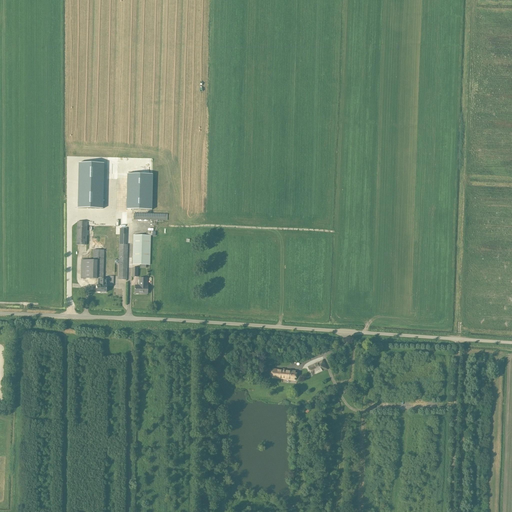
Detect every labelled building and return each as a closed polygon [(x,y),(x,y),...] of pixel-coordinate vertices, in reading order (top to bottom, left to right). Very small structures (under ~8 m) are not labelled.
[(79,163),(78,208),(103,209),(104,163),(79,163)] [(127,209),(152,210),(152,175),(127,174),(127,209)] [(87,222),(77,222),(76,245),(86,245),(87,222)] [(132,265),(150,265),(151,236),(133,235),(132,265)] [(119,244),(118,280),(127,280),(128,245),(119,244)] [(81,278),(103,279),(104,250),(93,250),(93,260),(81,260),(81,278)] [(135,285),(135,294),(147,294),(148,286),(147,286),(147,279),(139,278),(139,286),(135,285)] [(106,286),(106,280),(98,280),(98,286),(97,286),(97,292),(106,293),(107,286),(106,286)] [(312,377),(327,370),(323,360),(307,367),(312,377)] [(272,369),(271,378),(295,380),(295,372),(272,369)]
